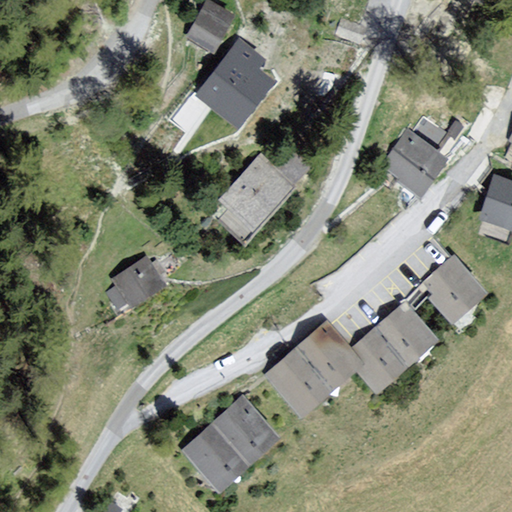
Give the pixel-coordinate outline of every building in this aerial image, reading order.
[(238,15),(211,0),(208,0),(189,35),(217,51),(238,15)] [(496,0),(472,0),(493,9),(496,0)] [(254,50),(239,39),(198,94),(244,128),(278,82),(247,59),(254,50)] [(414,127),(437,139),(444,126),(421,114),(414,127)] [(453,157),(412,127),(384,166),(425,196),(453,157)] [(304,185),(267,153),(225,203),(263,235),(304,185)] [(511,182),(493,177),(481,220),(511,228),(511,182)] [(143,257),(110,280),(132,312),(166,288),(143,257)] [(497,295),(461,258),(428,289),(465,326),(497,295)] [(357,344),(327,313),(262,374),(305,419),(357,368),(381,393),(440,337),(405,299),(357,344)] [(291,443),(246,397),(188,452),(232,499),(291,443)]
